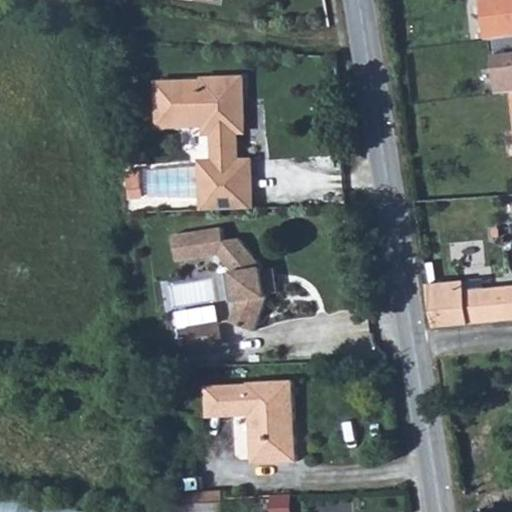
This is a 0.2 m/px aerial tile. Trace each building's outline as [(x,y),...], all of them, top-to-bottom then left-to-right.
[(511,0),(489,0),(496,42),(511,39),(511,0)] [(511,59),(502,61),(503,74),(511,73),(511,59)] [(415,83),(445,80),(444,70),(414,73),(415,83)] [(202,165),(205,213),(255,211),(252,163),(239,163),(238,134),(245,126),(243,80),(204,82),(204,84),(158,86),(160,130),(206,128),(214,135),(216,164),(202,165)] [(240,238),(226,240),(224,227),(175,235),(179,261),(220,254),(234,271),(239,301),(231,321),(255,331),(269,296),(268,293),(279,291),(275,268),(264,270),(264,266),(240,238)] [(511,286),(466,291),(466,281),(429,285),(436,326),(489,321),(511,318),(511,286)] [(193,351),(225,345),(221,321),(189,327),(193,351)] [(253,463),(298,461),(297,437),(292,433),(292,424),(296,420),(294,380),(250,382),(250,384),(207,386),(209,417),(251,415),(253,463)] [(169,511),(224,511),(223,498),(223,491),(168,495),(169,511)] [(291,511),(291,496),(273,497),(274,511),(291,511)] [(0,498),(0,511),(80,511),(81,505),(0,498)]
